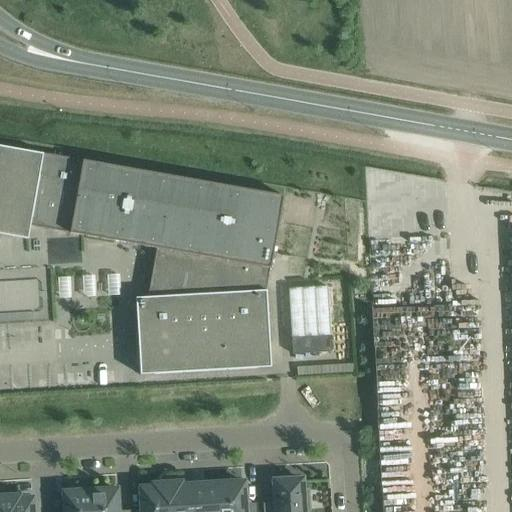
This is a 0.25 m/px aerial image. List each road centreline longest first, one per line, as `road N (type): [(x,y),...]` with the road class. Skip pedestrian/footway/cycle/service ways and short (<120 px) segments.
road 1 (tertiary): [(511,140),(60,60)]
road 2 (residential): [(0,453),(343,436)]
